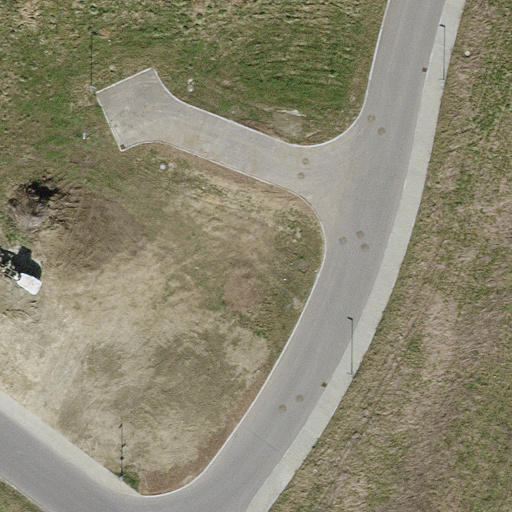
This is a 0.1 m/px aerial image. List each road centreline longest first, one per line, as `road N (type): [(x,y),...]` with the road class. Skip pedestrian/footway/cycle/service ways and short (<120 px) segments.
road 1 (residential): [(223,511),(354,278),(426,0)]
road 2 (residential): [(0,431),(106,511)]
